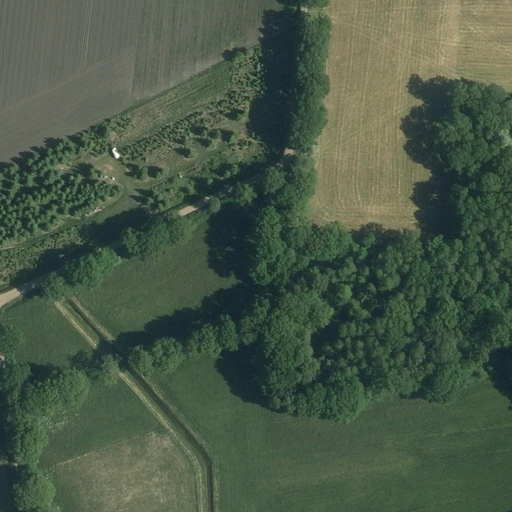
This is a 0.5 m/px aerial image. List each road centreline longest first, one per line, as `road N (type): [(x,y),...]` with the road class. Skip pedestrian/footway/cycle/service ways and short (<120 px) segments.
road 1 (track): [(305,0),(288,163),(0,300)]
road 2 (track): [(24,511),(0,362)]
